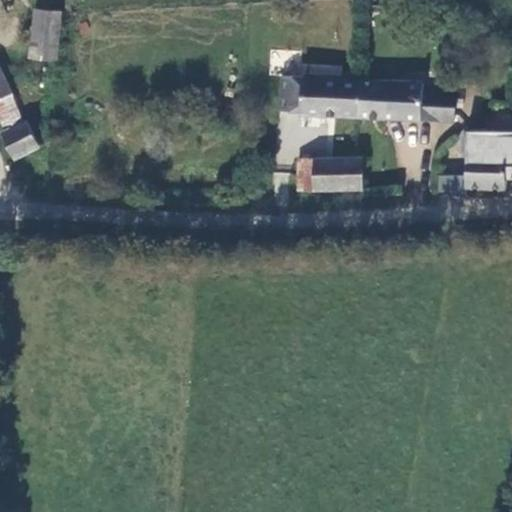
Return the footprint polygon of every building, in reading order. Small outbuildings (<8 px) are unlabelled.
[(53,58),(58,15),(36,13),(31,56),(53,58)] [(0,72),(0,95),(9,92),(0,72)] [(285,80),(284,113),(458,119),(459,91),(425,90),(426,84),(368,82),(369,77),(307,75),(307,81),(285,80)] [(9,92),(0,95),(0,131),(23,121),(9,92)] [(23,121),(0,131),(0,132),(11,156),(34,146),(23,121)] [(471,184),(511,185),(511,174),(511,129),(473,128),(471,184)] [(303,191),(364,189),(363,159),(302,160),(303,191)] [(436,173),(435,190),(460,192),(461,175),(436,173)]
